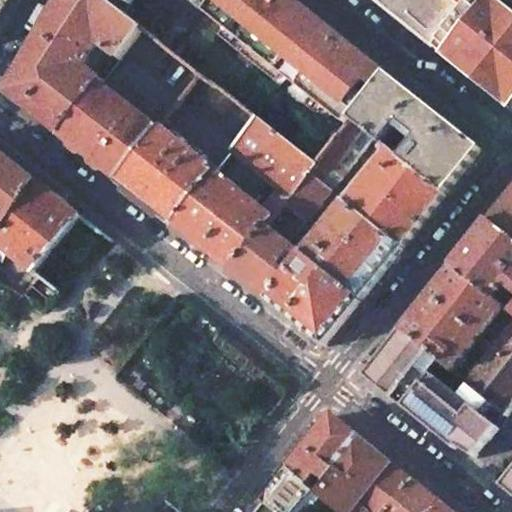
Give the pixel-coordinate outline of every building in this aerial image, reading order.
[(126,16),(105,0),(63,0),(37,44),(8,94),(27,109),(61,135),(102,83),(104,80),(84,65),(89,59),(93,62),(97,57),(96,57),(99,53),(95,51),(100,45),(119,60),(143,30),(126,16)] [(105,0),(126,16),(135,0),(195,0),(211,12),(221,0),(105,0)] [(221,0),(211,12),(208,16),(224,29),(278,72),(292,83),(314,99),(334,115),(350,128),(355,121),(390,76),(317,17),(295,0),(221,0)] [(374,0),(376,1),(439,51),(469,15),(451,0),(374,0)] [(451,0),(469,15),(439,51),(480,84),(511,109),(511,11),(506,7),(497,8),(495,0),(451,0)] [(278,72),(224,29),(218,35),(273,79),(278,72)] [(435,112),(390,76),(355,121),(377,138),(387,146),(401,129),(405,133),(408,129),(420,139),(416,144),(404,160),(449,196),(485,151),(435,112)] [(215,87),(203,77),(186,100),(241,143),(259,120),(216,86),(215,87)] [(120,182),(162,130),(102,83),(61,135),(79,149),(120,182)] [(334,115),(314,99),(309,106),(329,122),(334,115)] [(318,167),(259,120),(241,143),(234,152),(281,191),(265,211),(277,220),(287,206),(312,175),(318,167)] [(377,138),(355,121),(350,128),(340,140),(318,167),(312,175),(334,192),(338,187),(373,143),(377,138)] [(218,173),(163,129),(162,130),(120,182),(150,205),(175,225),(218,173)] [(387,146),(377,138),(373,143),(385,153),(388,148),(387,146)] [(408,138),(404,138),(394,152),(404,160),(416,144),(408,138)] [(394,152),(388,148),(385,153),(388,155),(349,204),(406,250),(431,219),(449,196),(404,160),(394,152)] [(9,158),(0,151),(0,223),(10,230),(41,183),(9,158)] [(233,185),(218,173),(175,225),(207,250),(235,272),(277,220),(265,211),(244,194),(233,185)] [(334,192),(312,175),(287,206),(308,222),(309,223),(334,192)] [(247,189),(236,180),(233,185),(244,194),(247,189)] [(63,201),(41,183),(10,230),(4,240),(1,246),(39,277),(86,219),(63,201)] [(348,195),(338,187),(334,192),(344,200),(348,195)] [(511,196),(492,221),(511,238),(511,196)] [(406,250),(349,204),(319,241),(315,238),(312,242),(313,250),(307,256),(364,302),(389,272),(406,250)] [(308,222),(287,206),(277,220),(235,272),(285,312),(328,347),(364,302),(307,256),(306,256),(300,252),(306,245),(296,237),(308,222)] [(511,238),(492,221),(474,244),(456,267),(495,300),(507,285),(511,289),(511,238)] [(511,313),(495,300),(456,267),(431,298),(404,331),(431,353),(454,372),(482,337),(496,349),(511,328),(511,313)] [(511,328),(496,349),(468,383),(485,397),(511,361),(511,328)] [(404,331),(368,376),(475,462),(494,436),(511,413),(511,361),(485,397),(404,331)] [(347,426),(336,416),(332,421),(315,442),(292,470),(321,493),(364,439),(347,426)] [(364,439),(321,493),(292,470),(282,483),(270,497),(289,511),(362,511),(398,467),(380,452),(364,439)] [(408,475),(398,467),(362,511),(394,511),(417,482),(408,475)] [(511,474),(502,488),(511,495),(511,474)] [(427,490),(417,482),(394,511),(438,511),(444,504),(427,490)] [(289,511),(270,497),(258,511),(289,511)]
